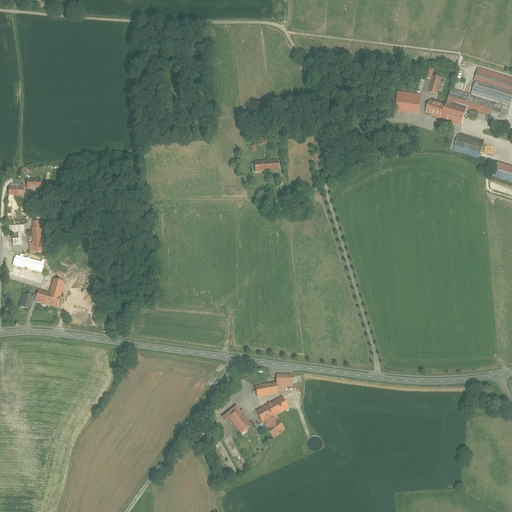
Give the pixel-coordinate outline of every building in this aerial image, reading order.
[(475,84),(511,94),(511,79),(477,69),(473,83),(475,84)] [(437,96),(441,80),(432,78),(428,94),(437,96)] [(511,94),(475,84),(471,98),(509,109),(511,100),(511,94)] [(447,104),(448,105),(467,110),(491,118),(489,124),(504,128),(509,109),(471,98),(451,92),(447,104)] [(394,114),(419,117),(421,100),(416,99),(396,96),(394,114)] [(442,123),(446,109),(429,104),(425,118),(442,123)] [(442,123),(462,129),(467,110),(448,105),(446,109),(442,123)] [(485,143),(459,135),(454,152),(479,160),(485,143)] [(253,163),(254,174),(278,172),(277,161),(253,163)] [(511,169),(497,165),(492,180),(511,186),(511,169)] [(26,189),(26,192),(30,192),(30,194),(33,194),(33,192),(40,192),(40,180),(26,180),(26,189)] [(11,190),(8,190),(8,198),(16,198),(16,203),(22,203),(23,192),(23,189),(23,186),(18,186),(18,187),(11,187),(11,190)] [(31,223),(31,230),(30,230),(32,256),(42,255),(40,230),(39,230),(38,223),(31,223)] [(11,239),(11,245),(21,245),(21,232),(24,232),(24,226),(8,226),(8,233),(17,232),(17,239),(11,239)] [(15,256),(12,266),(41,274),(44,263),(15,256)] [(75,277),(69,285),(88,297),(93,290),(75,277)] [(61,296),(39,290),(36,302),(58,308),(61,296)] [(32,303),(35,304),(36,297),(33,296),(32,299),(22,296),(18,310),(29,313),(32,303)] [(95,317),(79,315),(78,325),(93,326),(95,317)] [(275,377),(275,384),(266,386),(261,387),(254,388),(256,399),(277,395),(283,394),(282,389),(291,389),(291,379),(291,377),(289,377),(275,377)] [(276,424),(273,420),(288,411),(281,398),(255,414),(262,426),(267,432),(276,424)] [(228,420),(238,412),(236,408),(221,420),(224,424),(228,420)] [(251,428),(238,412),(228,420),(241,437),(251,428)] [(205,442),(219,429),(214,423),(200,436),(205,442)] [(266,432),(273,442),(284,432),(277,423),(276,424),(267,432),(266,432)] [(321,441),(319,439),(316,437),(313,437),(310,438),(309,438),(308,440),(306,442),(306,445),(307,448),(309,451),(311,452),(315,452),(318,452),(320,450),(322,447),(322,444),(321,441)]
